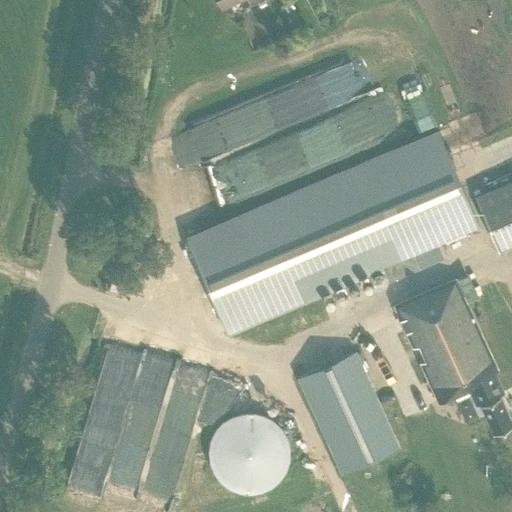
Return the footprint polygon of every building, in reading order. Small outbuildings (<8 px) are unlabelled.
[(478,225),(436,129),(286,193),(185,237),(226,333),(381,266),(387,280),(417,267),(411,253),(478,225)] [(511,242),(511,176),(474,193),(497,249),(511,242)] [(502,391),(491,365),(494,364),(461,291),(459,286),(455,278),(395,306),(402,314),(398,318),(437,402),(469,387),(476,403),(479,401),(492,429),(511,421),(498,393),(502,391)] [(342,472),(397,447),(352,350),(298,375),(342,472)] [(251,492),(257,491),(262,489),(268,487),(273,484),(277,480),(281,475),(284,471),(287,465),(288,459),(289,454),(289,448),(288,442),(286,436),(283,431),(280,426),(276,422),(272,418),(266,415),(261,413),(255,412),(249,411),(243,411),(238,413),(232,415),(227,417),(222,421),(218,425),(214,430),(212,435),(210,441),(209,446),(208,452),(209,458),(210,464),(212,469),(215,474),(219,479),(223,483),(228,486),(234,489),(239,491),(245,492),(251,492)]
